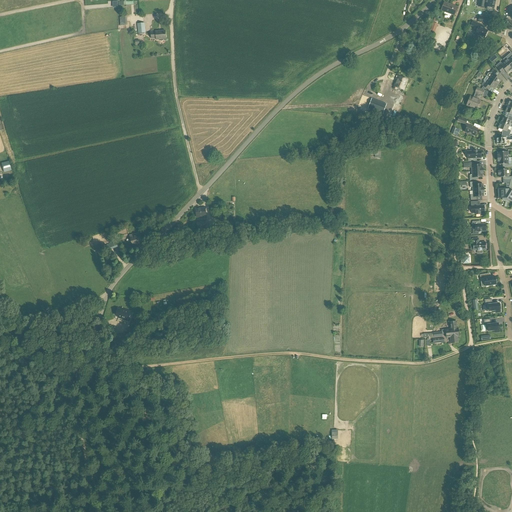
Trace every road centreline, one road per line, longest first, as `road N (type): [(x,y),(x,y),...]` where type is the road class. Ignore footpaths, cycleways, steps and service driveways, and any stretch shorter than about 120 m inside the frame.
road 1 (unclassified): [(0,455),(74,373),(109,289),(263,123),(317,74),(396,33),(434,0)]
road 2 (track): [(471,346),(429,362),(300,353),(74,372)]
road 3 (track): [(459,268),(433,231),(332,226),(203,251),(152,241)]
road 4 (track): [(102,511),(66,384),(0,346)]
road 5 (residential): [(491,204),(488,127),(511,82)]
road 6 (track): [(200,191),(173,71)]
